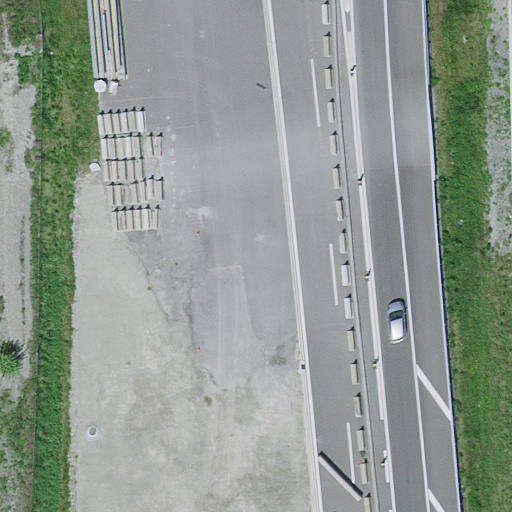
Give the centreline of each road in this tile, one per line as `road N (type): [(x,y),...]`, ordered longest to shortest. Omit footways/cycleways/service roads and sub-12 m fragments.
road 1 (motorway): [(354,511),(303,0)]
road 2 (motorway): [(409,511),(369,0)]
road 3 (motorway): [(168,0),(166,511)]
